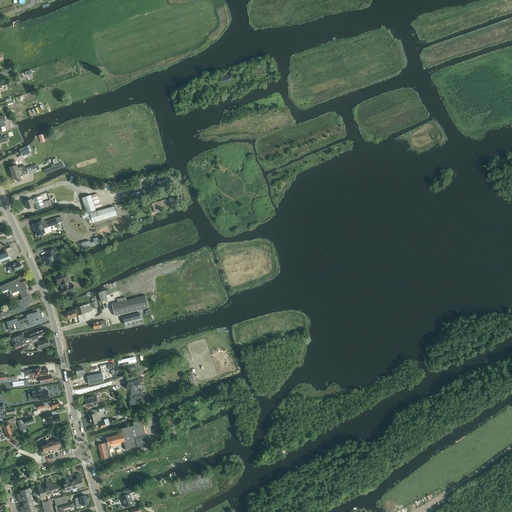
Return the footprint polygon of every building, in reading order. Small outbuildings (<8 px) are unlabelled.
[(0,13),(15,9),(13,5),(0,8),(0,13)] [(29,146),(20,150),(23,156),(31,152),(30,152),(32,151),(29,146)] [(9,167),(11,173),(25,168),(24,165),(20,167),(17,168),(15,161),(11,162),(12,166),(9,167)] [(44,170),(45,175),(61,168),(60,164),(44,170)] [(28,174),(36,171),(34,165),(26,168),(28,174)] [(22,180),(21,176),(20,173),(26,171),(25,168),(11,173),(13,179),(17,178),(18,182),(22,180)] [(171,187),(168,178),(150,184),(152,188),(149,189),(150,191),(152,191),(153,193),(171,187)] [(185,187),(175,190),(179,202),(183,200),(184,202),(190,200),(185,187)] [(95,210),(90,195),(82,198),(86,211),(81,214),(84,219),(90,215),(92,222),(116,215),(114,206),(96,211),(95,210)] [(37,210),(44,207),(52,205),(50,200),(43,202),(40,196),(33,198),(33,199),(32,200),(31,199),(24,202),(27,208),(34,206),(33,204),(35,203),(37,210)] [(152,202),(154,211),(177,206),(175,197),(152,202)] [(40,236),(41,236),(42,236),(43,235),(43,233),(45,232),(43,227),(49,225),(50,226),(57,223),(57,224),(63,222),(61,216),(56,218),(48,221),(45,222),(44,220),(41,221),(33,224),(37,235),(39,235),(39,234),(40,236)] [(45,263),(46,266),(51,264),(51,265),(54,264),(54,263),(55,263),(52,255),(55,254),(53,248),(46,250),(48,254),(43,256),(44,260),(45,263)] [(0,263),(10,260),(7,252),(0,254),(0,263)] [(21,267),(22,267),(21,265),(20,265),(19,262),(16,264),(15,263),(12,264),(7,266),(9,269),(11,273),(15,271),(22,268),(21,267)] [(64,294),(75,290),(73,284),(69,285),(67,280),(69,279),(66,271),(55,276),(58,283),(61,282),(63,288),(61,289),(64,294)] [(19,292),(20,295),(27,292),(26,289),(27,288),(24,282),(24,281),(20,283),(18,279),(0,287),(2,292),(8,289),(9,291),(11,295),(19,292)] [(107,300),(106,295),(104,291),(98,293),(101,302),(107,300)] [(30,295),(28,295),(27,292),(20,295),(22,299),(17,301),(19,306),(9,310),(8,309),(0,312),(0,319),(10,315),(25,309),(24,307),(29,305),(28,303),(32,301),(30,295)] [(145,296),(112,304),(115,315),(148,307),(145,296)] [(78,315),(86,313),(91,311),(89,303),(76,307),(76,309),(66,312),(66,313),(66,316),(67,315),(68,318),(76,316),(76,315),(78,314),(78,315)] [(35,320),(40,319),(38,311),(32,313),(26,315),(29,325),(36,323),(35,320)] [(124,323),(141,319),(140,313),(122,317),(124,323)] [(101,325),(106,324),(105,320),(92,323),(93,329),(102,327),(101,325)] [(25,341),(29,340),(30,340),(30,341),(39,338),(38,338),(46,335),(46,334),(46,333),(45,331),(44,331),(43,329),(32,333),(27,335),(23,336),(22,332),(11,336),(13,340),(14,340),(15,344),(14,344),(16,349),(26,345),(25,341)] [(38,339),(31,341),(29,342),(29,341),(26,342),(27,347),(33,345),(37,343),(39,349),(49,345),(47,338),(38,342),(38,339)] [(119,365),(136,361),(135,356),(117,360),(119,365)] [(28,370),(29,378),(32,377),(33,380),(39,379),(38,377),(48,375),(47,369),(41,370),(41,367),(28,370)] [(83,373),(85,373),(84,370),(83,371),(82,367),(75,368),(77,377),(84,376),(83,373)] [(100,381),(99,375),(105,374),(104,370),(94,372),(95,375),(88,377),(88,381),(96,379),(97,381),(100,381)] [(6,379),(6,374),(0,374),(0,383),(17,381),(17,377),(6,379)] [(193,374),(189,376),(193,388),(197,387),(193,374)] [(127,383),(128,385),(126,385),(127,389),(131,388),(132,390),(130,392),(131,394),(130,397),(131,401),(129,401),(130,405),(136,403),(135,400),(140,398),(142,402),(148,400),(146,394),(144,394),(143,390),(139,392),(138,390),(134,391),(134,389),(135,387),(141,385),(138,375),(133,376),(135,380),(127,383)] [(189,385),(180,388),(182,393),(191,390),(189,385)] [(40,400),(49,398),(47,390),(41,391),(40,389),(31,390),(33,398),(39,397),(40,400)] [(84,398),(86,405),(88,404),(89,408),(97,406),(96,402),(98,402),(98,401),(98,399),(97,398),(96,398),(95,395),(84,398)] [(49,423),(60,421),(60,419),(60,418),(60,417),(60,416),(59,415),(58,414),(52,415),(51,412),(44,414),(45,420),(49,419),(49,423)] [(91,425),(97,423),(95,413),(88,415),(91,425)] [(107,442),(98,444),(102,459),(108,458),(107,457),(111,456),(110,452),(108,445),(123,441),(126,450),(135,448),(135,447),(137,447),(148,444),(142,420),(133,422),(134,425),(121,428),(122,433),(106,438),(107,442)] [(13,437),(9,425),(3,427),(8,439),(13,437)] [(52,449),(56,447),(61,446),(59,440),(56,441),(55,440),(50,442),(52,449)] [(43,452),(48,450),(52,449),(50,442),(44,443),(45,445),(41,446),(43,452)] [(275,451),(277,455),(283,452),(282,451),(284,450),(283,447),(278,449),(278,447),(275,448),(276,450),(275,451)] [(75,479),(77,487),(83,485),(79,473),(76,474),(77,479),(75,479)] [(68,477),(71,489),(77,487),(75,479),(72,480),(71,476),(68,477)] [(63,489),(65,488),(66,491),(71,489),(68,477),(64,478),(65,480),(63,481),(63,483),(61,484),(63,489)] [(49,481),(53,493),(59,491),(56,483),(53,484),(52,480),(49,481)] [(45,487),(47,495),(53,493),(49,481),(45,482),(47,486),(45,487)] [(47,495),(45,487),(42,488),(40,484),(37,485),(38,488),(33,489),(36,498),(47,495)] [(16,494),(17,498),(31,494),(29,487),(19,490),(20,493),(16,494)] [(136,491),(134,488),(125,492),(126,494),(121,496),(125,507),(133,504),(129,493),(136,491)] [(22,501),(23,503),(33,500),(31,494),(17,498),(19,502),(22,501)] [(82,505),(88,503),(86,495),(80,497),(81,501),(76,502),(77,506),(82,505)] [(21,511),(35,507),(33,500),(23,503),(24,506),(20,507),(21,511)] [(63,511),(64,511),(63,508),(73,506),(71,501),(68,502),(62,504),(56,505),(55,505),(56,511),(63,511)]
